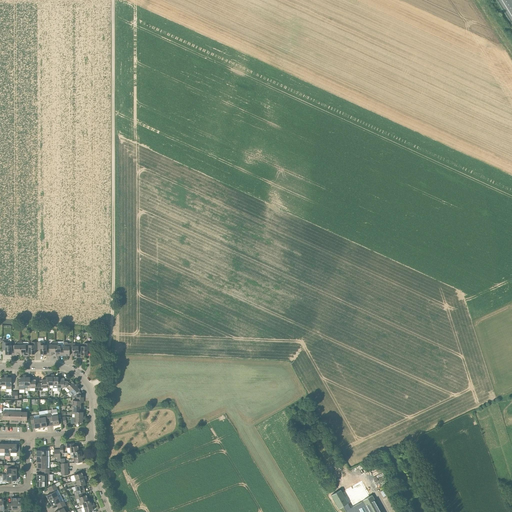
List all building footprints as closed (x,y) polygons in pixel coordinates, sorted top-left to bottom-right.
[(46,354),(46,349),(46,345),(43,345),(43,338),(38,338),(38,342),(37,342),(37,350),(40,350),(40,354),(46,354)] [(11,354),(11,349),(11,345),(8,345),(8,342),(7,342),(7,339),(2,339),(2,342),(2,350),(5,350),(5,354),(11,354)] [(46,349),(46,354),(46,356),(52,356),(52,354),(55,354),(55,341),(52,341),(52,344),(49,344),(49,349),(46,349)] [(58,341),(55,341),(55,354),(58,354),(58,356),(64,356),(64,349),(61,349),(61,344),(58,344),(58,341)] [(17,354),(20,354),(20,342),(17,342),(17,345),(14,345),(11,345),(11,349),(11,354),(11,356),(17,356),(17,354)] [(29,349),(29,345),(26,345),(23,345),(23,342),(20,342),(20,354),(23,354),(23,356),(29,356),(29,354),(28,354),(29,349)] [(35,350),(37,350),(37,342),(32,342),(32,345),(29,345),(29,349),(28,354),(29,354),(35,354),(35,350)] [(64,346),(64,349),(64,356),(70,356),(70,350),(72,350),(72,349),(72,343),(68,343),(67,342),(63,342),(64,346)] [(75,343),(72,343),(72,349),(72,350),(72,356),(76,356),(76,358),(81,357),(81,356),(81,351),(81,346),(78,346),(75,346),(75,343)] [(84,346),(81,346),(81,351),(81,356),(87,356),(87,351),(90,351),(90,343),(84,343),(84,346)] [(57,388),(61,387),(61,378),(58,378),(58,377),(54,377),(54,374),(52,374),(53,385),(57,385),(57,388)] [(32,377),(30,377),(30,388),(35,388),(35,390),(39,390),(39,383),(36,383),(36,380),(32,380),(32,377)] [(43,388),(47,388),(47,377),(45,377),(45,380),(42,380),(42,383),(39,383),(39,390),(43,390),(43,388)] [(70,391),(78,384),(77,383),(75,384),(72,381),(70,384),(68,381),(64,381),(64,378),(61,378),(61,387),(64,387),(66,387),(70,391)] [(79,385),(78,384),(70,391),(73,394),(71,396),(72,398),(77,398),(84,398),(84,395),(83,395),(80,392),(79,391),(80,390),(78,388),(77,387),(79,385)] [(73,406),(81,406),(81,403),(83,403),(84,398),(77,398),(76,401),(73,401),(73,406)] [(57,412),(48,414),(49,421),(52,420),(53,426),(59,425),(57,412)] [(40,418),(41,427),(47,426),(46,421),(49,421),(48,414),(39,415),(39,418),(40,418)] [(39,418),(39,415),(30,416),(31,424),(34,423),(35,428),(41,427),(40,418),(39,418)] [(70,448),(71,453),(73,452),(81,451),(81,449),(78,449),(78,446),(74,446),(74,443),(67,444),(67,448),(70,448)] [(20,452),(20,444),(11,444),(10,452),(20,452)] [(42,471),(49,471),(49,468),(49,462),(46,462),(37,462),(37,468),(42,468),(42,471)] [(11,465),(6,465),(4,465),(4,468),(7,468),(7,474),(16,474),(16,468),(11,468),(12,465),(11,465)] [(49,475),(49,471),(42,471),(42,475),(37,475),(37,481),(46,481),(49,481),(49,475)] [(75,486),(85,483),(84,479),(87,479),(86,477),(76,480),(77,483),(74,484),(75,486)] [(343,492),(351,507),(363,500),(370,496),(362,481),(343,492)] [(75,495),(82,493),(84,493),(84,490),(85,489),(83,486),(86,485),(85,483),(75,486),(77,491),(74,492),(75,495)] [(49,501),(58,496),(55,491),(58,490),(56,487),(50,490),(51,493),(47,495),(49,501)] [(351,507),(348,502),(341,489),(331,494),(339,509),(343,506),(345,510),(351,507)] [(83,496),(82,493),(75,495),(76,499),(79,498),(80,503),(90,500),(90,498),(87,499),(86,495),(83,496)] [(363,500),(370,511),(381,511),(372,495),(369,497),(363,500)] [(61,502),(58,496),(49,501),(52,506),(57,504),(58,507),(65,503),(63,501),(61,502)] [(21,510),(21,498),(11,498),(11,504),(8,504),(8,510),(21,510)] [(370,511),(363,500),(351,507),(345,510),(346,511),(370,511)] [(66,506),(65,503),(58,507),(59,509),(55,511),(65,511),(64,508),(66,506)]
